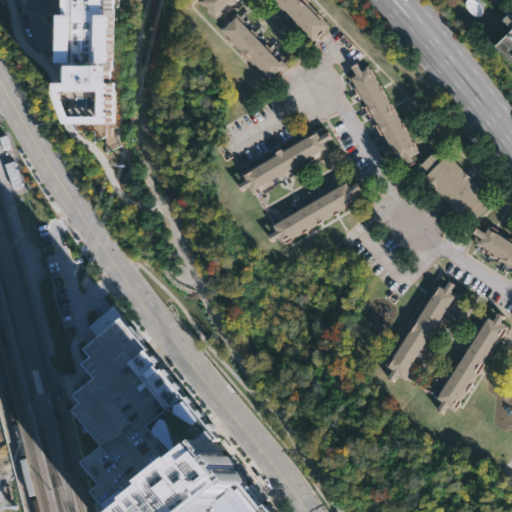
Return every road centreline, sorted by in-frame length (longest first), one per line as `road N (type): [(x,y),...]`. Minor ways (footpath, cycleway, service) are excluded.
road 1 (residential): [(311,511),(122,274),(0,88)]
road 2 (primary): [(410,17),(511,140)]
